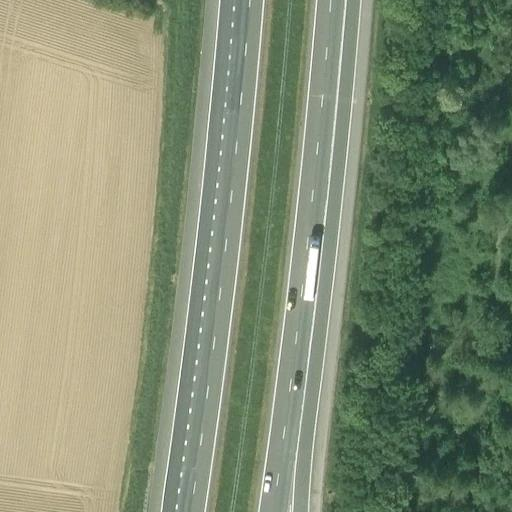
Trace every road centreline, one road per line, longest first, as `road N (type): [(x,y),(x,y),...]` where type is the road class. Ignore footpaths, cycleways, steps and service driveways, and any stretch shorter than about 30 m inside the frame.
road 1 (motorway): [(247,0),(187,511)]
road 2 (motorway): [(285,419),(328,0)]
